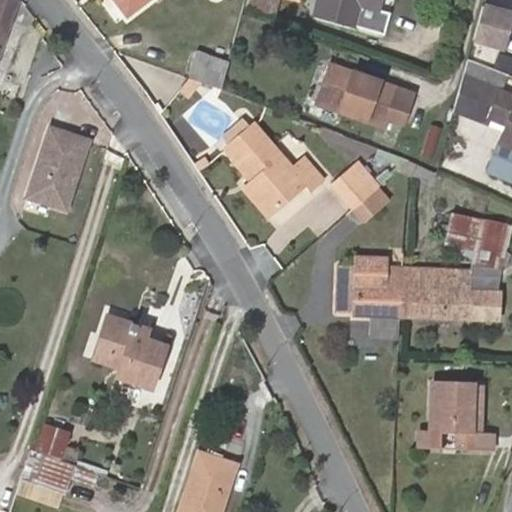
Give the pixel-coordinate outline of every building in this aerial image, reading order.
[(0,0),(0,51),(18,1),(14,0),(0,0)] [(146,0),(116,0),(128,15),(146,0)] [(245,0),(243,10),(273,20),(278,0),(245,0)] [(340,0),(315,0),(310,16),(352,29),(359,6),(340,0)] [(511,14),(483,6),(480,17),(509,24),(511,14)] [(502,48),(509,24),(480,17),(473,39),(502,48)] [(408,27),(446,40),(448,33),(440,30),(441,26),(411,18),(408,27)] [(313,62),(319,47),(290,37),(284,52),(313,62)] [(189,77),(221,88),(228,62),(198,52),(189,77)] [(508,74),(468,58),(463,76),(486,85),(501,91),(508,74)] [(395,88),(329,65),(315,104),(380,128),(384,117),(395,88)] [(463,76),(455,104),(476,112),(486,85),(463,76)] [(188,99),(202,82),(191,78),(179,92),(188,99)] [(501,91),(486,85),(476,112),(491,118),(501,91)] [(400,123),(411,94),(395,88),(384,117),(400,123)] [(511,95),(501,91),(491,118),(507,124),(501,142),(511,146),(511,95)] [(233,145),(253,127),(246,118),(225,136),(233,145)] [(254,184),(278,211),(310,183),(314,188),(326,177),(309,156),(296,168),(257,124),(253,127),(233,145),(229,148),(258,180),(254,184)] [(431,125),(419,154),(430,159),(441,130),(431,125)] [(88,142),(50,129),(28,198),(66,210),(88,142)] [(511,146),(501,142),(490,170),(511,178),(511,146)] [(407,153),(392,167),(406,172),(407,153)] [(351,206),(374,184),(376,182),(356,159),(330,181),(351,206)] [(206,170),(201,163),(193,168),(198,176),(206,170)] [(272,216),(278,211),(254,184),(248,189),(272,216)] [(351,206),(350,206),(363,219),(386,197),(374,184),(351,206)] [(509,226),(483,220),(474,260),(501,266),(509,226)] [(400,316),(402,268),(387,267),(387,258),(357,257),(357,264),(338,263),(336,310),(356,311),(356,315),(370,315),(400,316)] [(470,271),(402,268),(400,316),(498,320),(499,291),(470,289),(470,271)] [(399,338),(400,316),(370,315),(370,336),(399,338)] [(147,328),(108,316),(94,358),(120,368),(117,377),(151,387),(164,344),(145,337),(147,328)] [(473,403),(481,402),(482,386),(429,383),(428,431),(417,431),(417,446),(438,447),(438,431),(456,432),(456,447),(494,449),(494,433),(480,433),(471,433),(473,403)] [(480,433),(481,402),(473,403),(471,433),(480,433)] [(45,425),(38,447),(61,455),(68,432),(45,425)] [(73,464),(29,449),(20,478),(28,480),(63,492),(68,477),(73,464)] [(206,511),(223,462),(198,454),(179,511),(206,511)] [(222,511),(236,466),(223,462),(206,511),(222,511)] [(99,473),(73,464),(68,477),(95,486),(99,473)] [(20,478),(17,485),(25,489),(28,480),(20,478)]
